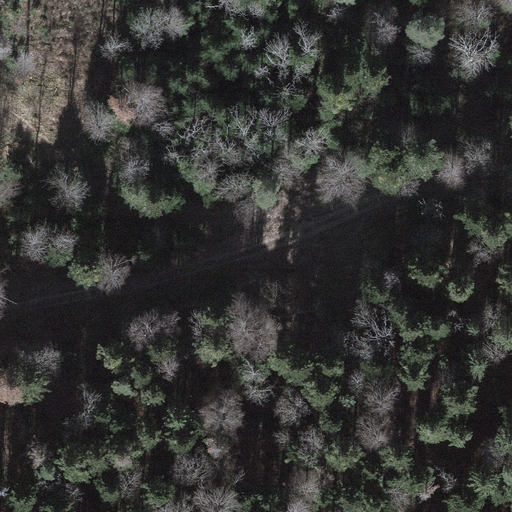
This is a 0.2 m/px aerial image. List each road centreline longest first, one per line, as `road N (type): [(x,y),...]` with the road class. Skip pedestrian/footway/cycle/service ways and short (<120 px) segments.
road 1 (track): [(0,311),(511,179)]
road 2 (track): [(0,97),(99,181),(270,243)]
